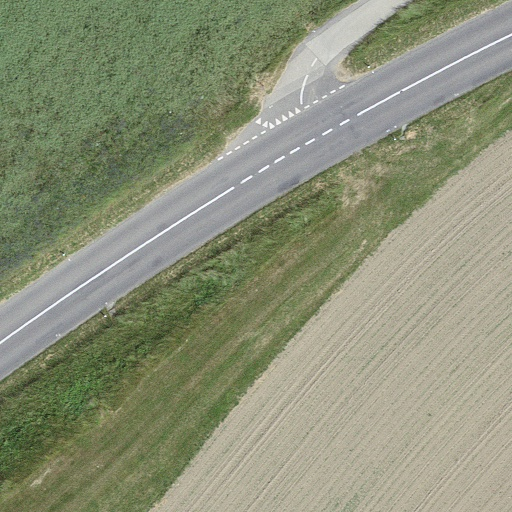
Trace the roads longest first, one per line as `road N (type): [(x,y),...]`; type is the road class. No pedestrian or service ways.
road 1 (tertiary): [(0,348),(169,225),(321,129)]
road 2 (tertiary): [(321,129),(511,34)]
road 3 (residential): [(390,0),(321,44),(302,87),(321,129)]
